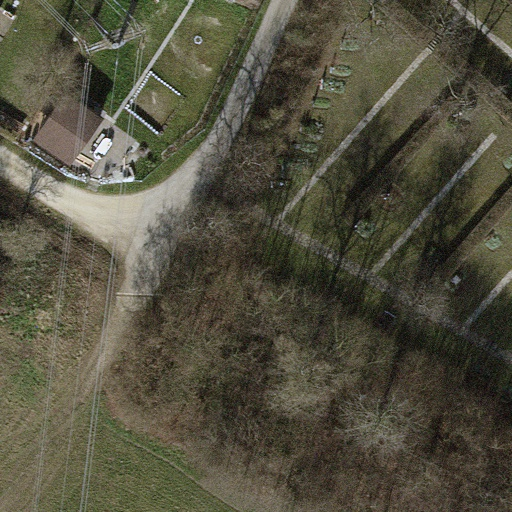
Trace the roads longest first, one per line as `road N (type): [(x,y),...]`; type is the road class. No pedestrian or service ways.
road 1 (track): [(295,0),(220,169),(153,239),(0,163)]
road 2 (track): [(153,239),(143,281),(98,368),(0,500)]
